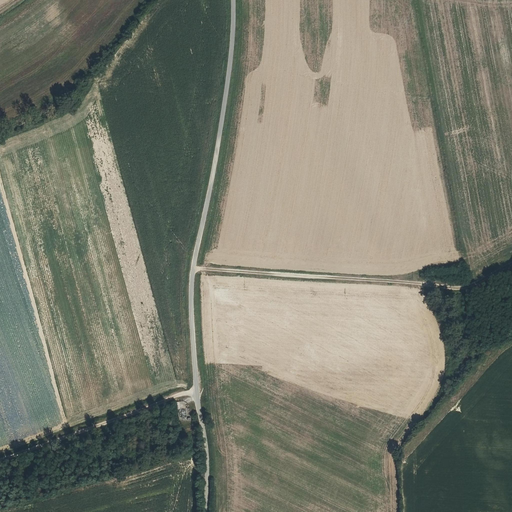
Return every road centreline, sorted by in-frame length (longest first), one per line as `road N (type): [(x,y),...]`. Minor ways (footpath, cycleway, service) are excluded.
road 1 (unclassified): [(207,511),(193,270),(227,91),(234,0)]
road 2 (track): [(193,270),(460,287),(511,265)]
road 3 (track): [(199,391),(0,460)]
